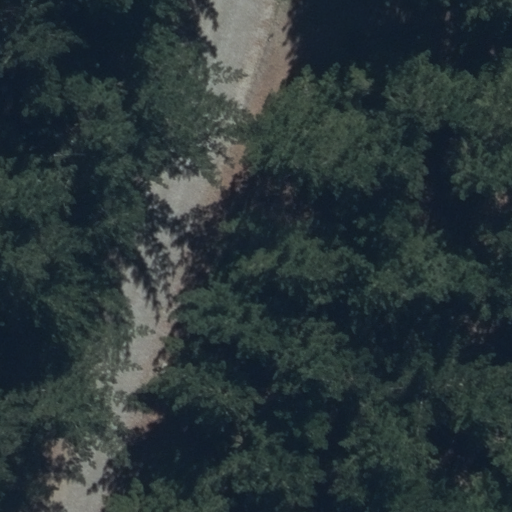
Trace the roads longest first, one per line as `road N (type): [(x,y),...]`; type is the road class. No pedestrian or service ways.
road 1 (track): [(235,0),(58,511)]
road 2 (track): [(320,0),(511,36)]
